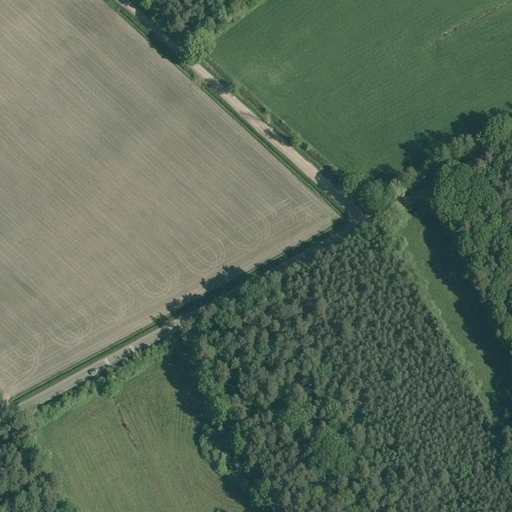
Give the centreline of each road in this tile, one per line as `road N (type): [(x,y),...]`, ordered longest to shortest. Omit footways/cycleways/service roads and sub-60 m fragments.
road 1 (unclassified): [(0,419),(511,144)]
road 2 (track): [(122,0),(366,223)]
